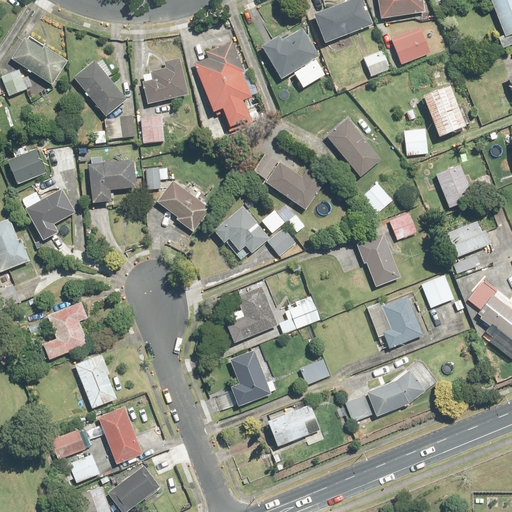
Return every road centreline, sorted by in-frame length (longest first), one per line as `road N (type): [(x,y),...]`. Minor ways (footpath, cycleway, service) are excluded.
road 1 (tertiary): [(511,411),(263,511)]
road 2 (residential): [(152,291),(153,331),(223,511)]
road 3 (residential): [(69,0),(128,14),(168,13),(201,0)]
